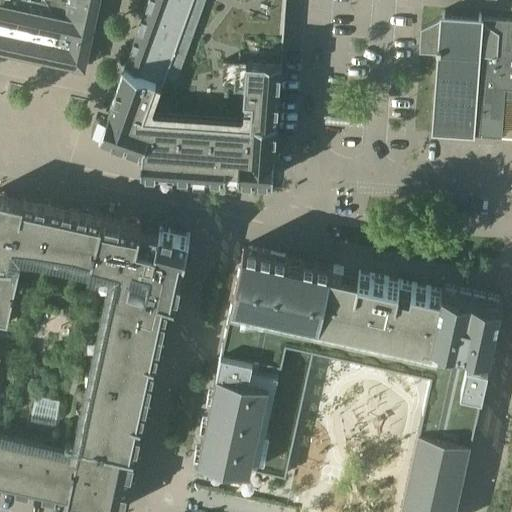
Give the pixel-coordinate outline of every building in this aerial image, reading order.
[(0,0),(0,48),(85,67),(94,23),(57,15),(46,0),(40,0),(41,1),(38,0),(0,0)] [(46,0),(57,15),(94,23),(98,0),(46,0)] [(148,0),(117,86),(101,131),(143,146),(143,150),(143,156),(142,167),(158,168),(274,176),(286,0),(148,0)] [(437,52),(431,130),(502,136),(504,115),(494,114),(496,85),(511,86),(511,19),(482,17),(482,14),(444,11),(443,17),(422,27),(420,50),(420,51),(437,52)] [(75,207),(0,190),(0,480),(26,487),(77,498),(123,507),(134,455),(166,311),(150,307),(154,291),(170,295),(176,296),(190,233),(75,207)] [(199,454),(286,473),(301,407),(315,343),(332,347),(432,369),(427,388),(400,511),(450,511),(499,294),(444,282),(442,289),(365,272),(245,245),(199,454)] [(170,295),(154,291),(150,307),(166,311),(170,295)]
